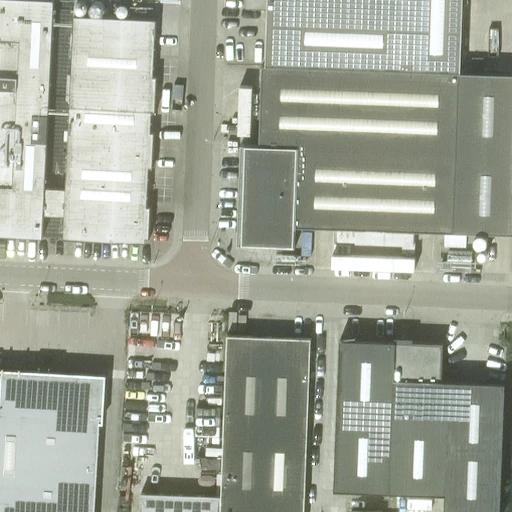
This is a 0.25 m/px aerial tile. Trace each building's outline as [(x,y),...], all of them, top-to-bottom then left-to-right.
[(0,0),(0,235),(10,236),(43,237),(44,215),(64,216),(66,189),(45,188),(54,0),(0,0)] [(268,8),(265,65),(460,72),(463,0),(246,0),(246,7),(268,8)] [(74,15),(68,145),(154,149),(155,131),(151,131),(152,112),(156,112),(157,75),(153,75),(156,19),(74,15)] [(296,226),(455,232),(511,233),(511,74),(460,72),(265,65),(262,65),(260,145),(241,144),(237,245),(295,247),(296,226)] [(68,145),(66,183),(148,187),(149,167),(153,168),(154,149),(68,145)] [(66,183),(66,189),(64,216),(63,238),(145,242),(145,238),(149,238),(151,206),(147,205),(148,187),(66,183)] [(227,335),(221,495),(220,511),(304,511),(311,338),(227,335)] [(340,339),(334,490),(445,494),(444,511),(500,511),(505,383),(442,381),(443,343),(412,341),(412,339),(396,339),(396,341),(340,339)] [(3,372),(0,421),(0,511),(95,511),(103,377),(3,372)] [(220,511),(221,495),(141,492),(140,511),(220,511)]
